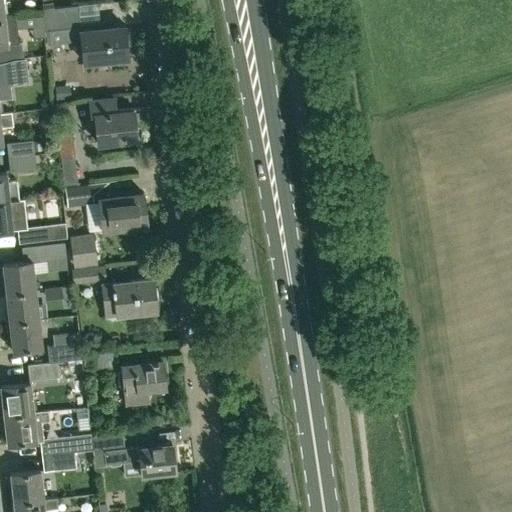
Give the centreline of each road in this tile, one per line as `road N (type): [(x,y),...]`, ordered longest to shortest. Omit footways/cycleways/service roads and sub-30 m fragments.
road 1 (residential): [(216,511),(161,0)]
road 2 (primary): [(322,511),(281,239)]
road 3 (primary): [(224,0),(281,239)]
road 4 (primary): [(281,239),(253,0)]
